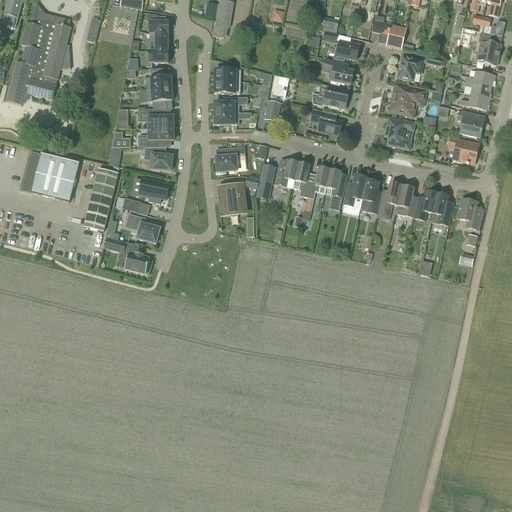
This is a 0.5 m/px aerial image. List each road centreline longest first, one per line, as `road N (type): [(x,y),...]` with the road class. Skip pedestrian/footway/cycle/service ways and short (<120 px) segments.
road 1 (track): [(421,511),(474,288),(490,180)]
road 2 (residential): [(490,180),(475,187),(354,159)]
road 3 (residential): [(207,140),(208,41),(184,29)]
road 4 (residential): [(176,236),(197,238),(210,224),(207,140)]
